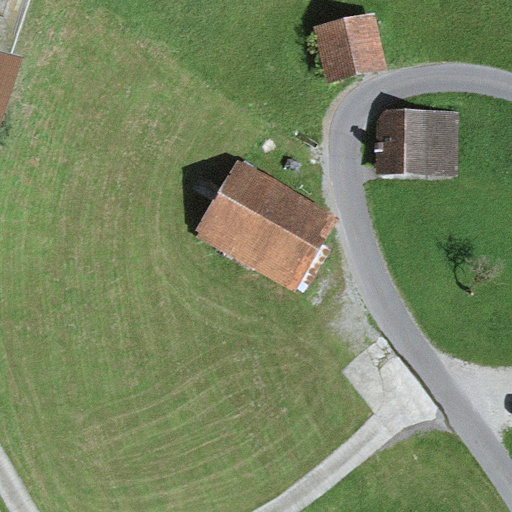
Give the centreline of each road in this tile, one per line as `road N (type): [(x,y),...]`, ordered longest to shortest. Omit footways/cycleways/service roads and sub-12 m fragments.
road 1 (track): [(511,490),(362,272),(339,146),(368,99),(452,61),(511,84)]
road 2 (unknown): [(445,393),(268,511)]
